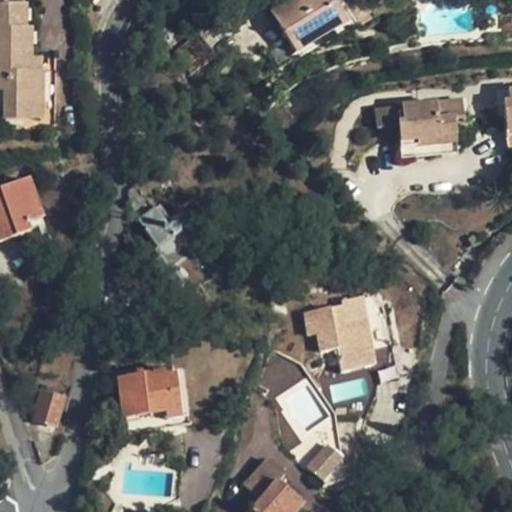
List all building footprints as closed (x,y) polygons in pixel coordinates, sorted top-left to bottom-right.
[(347,23),(332,0),(293,0),(272,14),(297,53),(347,23)] [(0,5),(0,51),(55,85),(55,73),(41,73),(41,60),(31,59),(31,29),(25,29),(25,5),(0,5)] [(199,34),(175,52),(193,76),(216,58),(199,34)] [(54,124),(55,85),(0,51),(0,92),(5,93),(5,122),(41,123),(54,124)] [(511,148),(511,90),(508,91),(509,102),(503,103),(507,149),(511,148)] [(454,101),(376,108),(379,129),(398,127),(401,159),(458,154),(455,117),(456,117),(454,101)] [(29,182),(19,185),(28,210),(38,207),(29,182)] [(28,210),(19,185),(0,191),(0,243),(17,237),(15,231),(27,227),(27,226),(43,221),(38,207),(28,210)] [(170,269),(199,248),(179,219),(164,230),(154,215),(139,225),(170,269)] [(15,231),(17,237),(30,233),(27,227),(15,231)] [(341,374),(375,366),(364,303),(301,315),(306,338),(314,337),(317,355),(336,351),(341,374)] [(171,376),(117,382),(122,420),(176,412),(171,376)] [(42,396),(34,421),(56,427),(63,401),(42,396)] [(355,451),(338,448),(328,479),(348,482),(355,451)] [(275,482),(281,474),(265,460),(242,486),(256,498),(259,501),(248,511),(297,511),(303,506),(294,499),(275,482)]
